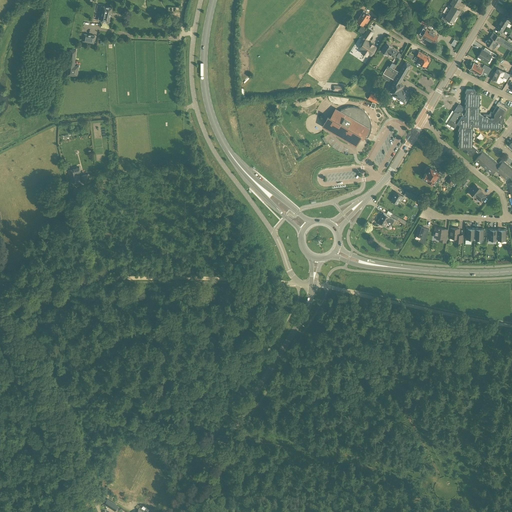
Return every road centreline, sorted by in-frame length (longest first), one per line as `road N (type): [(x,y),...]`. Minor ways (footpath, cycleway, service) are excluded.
road 1 (unclassified): [(194,32),(191,77),(204,132),(299,283)]
road 2 (track): [(334,511),(334,454),(376,391),(440,365),(488,369),(511,382)]
road 3 (unclassified): [(180,511),(306,311),(312,285)]
road 4 (track): [(99,511),(0,281)]
road 5 (track): [(0,280),(222,278)]
road 6 (primary): [(335,251),(399,268),(511,271)]
road 7 (track): [(326,287),(500,324)]
road 8 (primary): [(213,0),(204,84),(226,148)]
road 9 (residential): [(506,220),(499,192),(420,121)]
